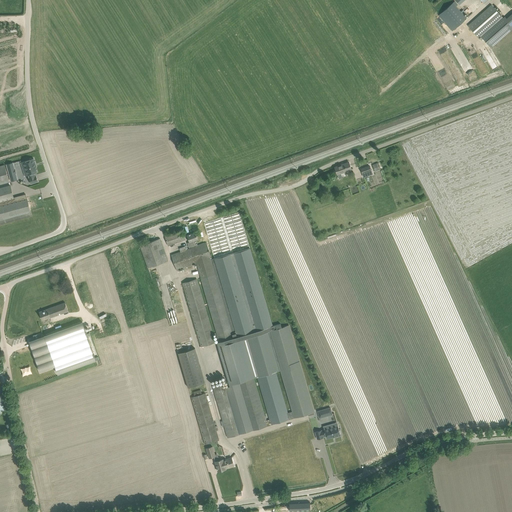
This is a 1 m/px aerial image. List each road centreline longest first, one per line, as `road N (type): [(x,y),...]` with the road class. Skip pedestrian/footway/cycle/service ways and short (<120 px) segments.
road 1 (unclassified): [(37,511),(3,338),(12,283),(241,196),(295,186),(319,168),(511,96)]
road 2 (unclassified): [(156,511),(313,491),(444,440),(511,432)]
road 3 (unclassified): [(0,253),(64,223),(27,92),(29,0)]
